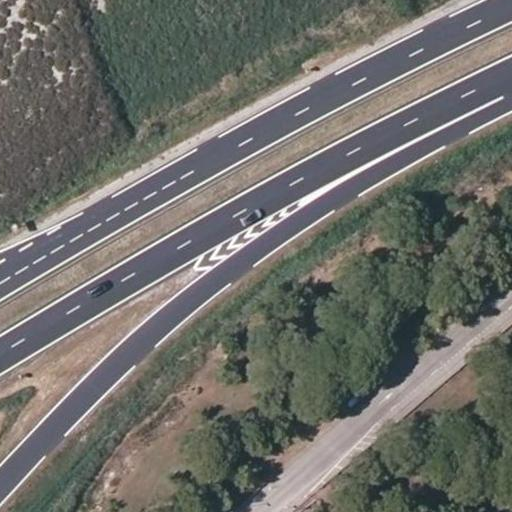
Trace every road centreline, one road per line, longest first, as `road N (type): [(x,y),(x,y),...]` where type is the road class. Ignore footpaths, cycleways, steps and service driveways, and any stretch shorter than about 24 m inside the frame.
road 1 (primary): [(0,481),(145,335),(282,232),(473,119),(511,81)]
road 2 (trunk): [(511,3),(372,72),(0,284)]
road 3 (trunk): [(0,352),(127,273),(511,72)]
road 4 (residential): [(266,511),(511,291)]
